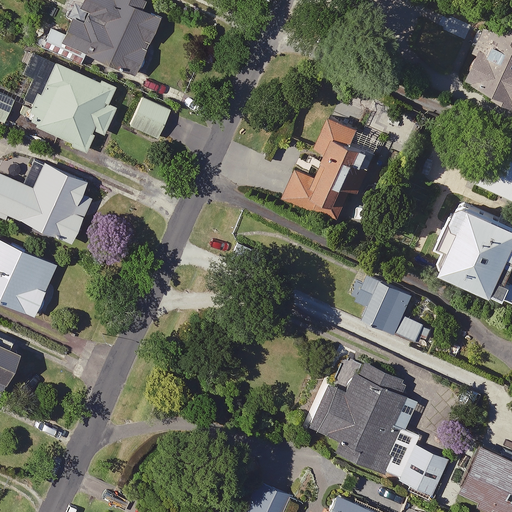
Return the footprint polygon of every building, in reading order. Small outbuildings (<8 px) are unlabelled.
[(90,70),(96,57),(134,73),(149,39),(153,41),(162,19),(144,11),(147,3),(139,0),(84,0),(70,33),(46,23),(36,46),(90,70)] [(511,18),(495,10),(484,32),(479,29),(472,44),(477,46),(475,51),(482,54),(469,82),(511,103),(511,18)] [(116,89),(56,62),(29,122),(88,148),(96,130),(106,134),(118,107),(110,103),(116,89)] [(18,98),(0,90),(0,119),(7,122),(18,98)] [(172,109),(143,97),(131,125),(160,138),(172,109)] [(283,200),(340,223),(353,191),(362,194),(389,130),(372,123),(369,129),(332,113),(319,146),(308,141),(283,200)] [(511,153),(494,145),(478,182),(511,197),(511,153)] [(0,214),(8,218),(9,215),(75,243),(94,198),(82,193),(87,182),(45,164),(35,187),(0,172),(0,214)] [(441,260),(447,274),(511,301),(511,222),(460,201),(439,249),(444,252),(441,260)] [(0,300),(40,318),(54,286),(49,284),(58,263),(0,237),(0,300)] [(435,302),(370,275),(366,284),(357,281),(350,296),(371,305),(365,319),(419,341),(435,302)] [(25,354),(0,342),(0,392),(5,395),(25,354)] [(391,454),(387,453),(398,427),(393,425),(405,396),(357,375),(349,395),(329,386),(312,427),(344,441),(339,452),(380,470),(384,471),(391,454)] [(452,458),(418,443),(401,480),(435,495),(452,458)] [(494,511),(511,511),(511,457),(480,444),(460,493),(477,500),(475,504),(494,511)] [(287,511),(294,497),(259,481),(245,511),(287,511)] [(375,511),(339,497),(332,511),(375,511)]
